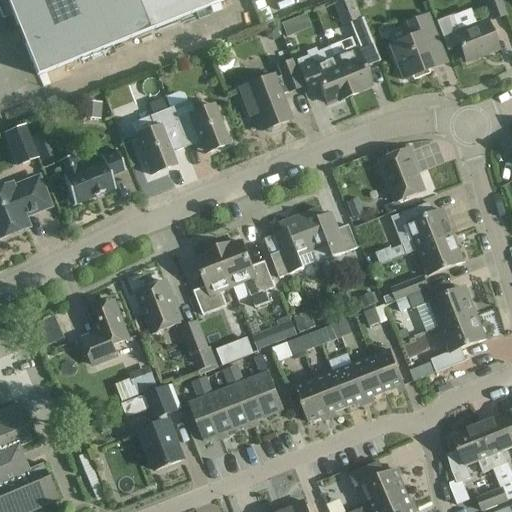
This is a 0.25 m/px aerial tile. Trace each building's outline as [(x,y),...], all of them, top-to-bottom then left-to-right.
[(12,14),(37,76),(225,0),(0,0),(0,11),(2,18),(12,14)] [(506,16),(499,0),(481,0),(491,23),(506,16)] [(320,22),(337,14),(331,3),(315,12),(320,22)] [(310,29),(305,15),(280,25),(286,38),(310,29)] [(388,45),(402,81),(432,69),(423,46),(437,41),(426,15),(404,24),(409,36),(388,45)] [(487,21),(457,33),(451,17),(436,23),(447,50),(458,46),(464,63),(498,49),(487,21)] [(330,48),(349,97),(361,93),(360,91),(371,87),(364,69),(378,62),(361,19),(349,24),(359,49),(356,50),(355,48),(353,49),(350,41),(330,48)] [(320,89),(326,105),(337,101),(338,102),(349,97),(330,48),(316,53),(315,50),(305,53),(307,57),(295,62),(307,94),(320,89)] [(287,95),(301,90),(291,61),(276,66),(280,78),(275,80),(273,75),(238,89),(244,104),(249,102),(261,133),(267,131),(271,135),(282,131),(281,125),(291,122),(281,96),(287,94),(287,95)] [(199,143),(204,154),(228,145),(213,106),(193,113),(188,101),(169,109),(185,149),(199,143)] [(135,136),(150,175),(175,166),(171,154),(185,149),(169,109),(149,118),(154,129),(135,136)] [(5,134),(17,166),(37,158),(24,126),(5,134)] [(30,138),(39,162),(52,157),(43,133),(30,138)] [(384,208),(387,216),(402,210),(399,202),(424,192),(414,166),(416,165),(411,150),(379,162),(395,204),(384,208)] [(63,178),(74,206),(115,189),(109,176),(124,171),(117,151),(101,157),(103,163),(81,171),(75,155),(58,162),(64,178),(63,178)] [(0,189),(0,238),(27,228),(23,217),(49,207),(38,179),(12,189),(10,185),(0,189)] [(406,256),(453,237),(443,211),(433,215),(428,204),(391,218),(406,256)] [(317,263),(318,265),(347,253),(357,249),(348,226),(337,231),(331,214),(323,217),(320,210),(300,218),(317,263)] [(303,268),(317,263),(300,218),(279,226),(282,233),(275,236),(281,252),(270,257),(279,279),(289,275),(289,276),(303,270),(303,268)] [(453,237),(417,252),(427,278),(463,263),(453,237)] [(230,244),(218,249),(233,288),(245,283),(251,299),(252,298),(256,309),(270,304),(266,293),(274,290),(264,264),(252,269),(242,242),(231,246),(230,244)] [(390,248),(376,254),(380,265),(395,260),(390,248)] [(193,293),(203,317),(226,308),(220,293),(233,288),(218,249),(206,253),(207,255),(195,260),(206,288),(193,293)] [(390,290),(395,303),(396,302),(428,290),(423,277),(390,290)] [(166,283),(136,294),(152,336),(182,324),(166,283)] [(432,301),(428,290),(396,302),(400,313),(412,308),(413,311),(430,304),(439,328),(475,314),(465,288),(433,301),(432,301)] [(87,343),(95,364),(111,358),(107,348),(128,340),(114,303),(90,312),(100,338),(87,343)] [(371,327),(373,332),(381,329),(380,326),(390,321),(383,305),(363,314),(369,328),(371,327)] [(430,362),(436,375),(465,363),(460,350),(485,340),(475,314),(439,328),(449,354),(430,362)] [(335,325),(341,339),(351,335),(346,321),(335,325)] [(192,357),(199,377),(218,370),(211,349),(208,350),(198,323),(180,330),(190,358),(192,357)] [(317,332),(322,346),(341,339),(335,325),(317,332)] [(298,340),(303,354),(322,346),(317,332),(298,340)] [(215,348),(221,366),(251,355),(244,338),(215,348)] [(303,354),(298,340),(278,348),(283,361),(303,354)] [(390,351),(371,359),(384,394),(404,386),(390,351)] [(252,380),(267,419),(283,413),(268,374),(267,374),(260,357),(253,360),(260,377),(252,380)] [(371,359),(352,366),(365,402),(384,394),(371,359)] [(230,368),(251,425),(267,419),(252,380),(244,383),(236,365),(230,368)] [(352,366),(333,374),(347,409),(365,402),(352,366)] [(221,392),(236,431),(251,425),(230,368),(222,372),(229,389),(221,392)] [(314,381),(328,416),(347,409),(333,374),(314,381)] [(199,381),(221,437),(236,431),(221,392),(213,395),(206,378),(199,381)] [(189,404),(204,443),(221,437),(199,381),(190,384),(197,401),(189,404)] [(328,416),(314,381),(294,389),(308,424),(328,416)] [(156,422),(158,427),(168,422),(169,424),(170,423),(167,418),(179,413),(167,385),(145,395),(142,396),(153,423),(156,422)] [(0,511),(30,511),(57,501),(42,464),(28,470),(19,447),(32,441),(17,405),(0,411),(0,511)] [(511,413),(502,417),(511,441),(511,413)] [(478,427),(495,471),(507,465),(501,453),(511,448),(511,441),(502,417),(478,427)] [(183,461),(169,424),(168,422),(158,427),(140,433),(155,472),(183,461)] [(452,473),(457,486),(471,480),(465,467),(477,463),(483,476),(495,471),(478,427),(452,437),(458,451),(446,456),(452,473)] [(362,488),(369,505),(403,490),(395,470),(384,475),(379,463),(349,476),(355,491),(362,488)] [(502,488),(475,500),(479,511),(484,511),(508,502),(502,488)] [(403,490),(369,505),(372,511),(402,511),(412,508),(403,490)] [(307,511),(303,502),(282,510),(282,511),(307,511)]
